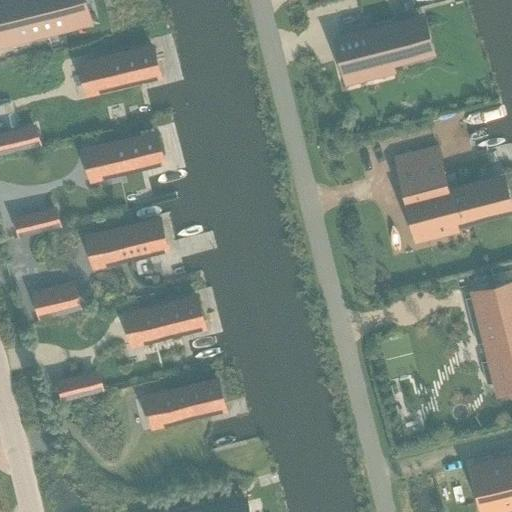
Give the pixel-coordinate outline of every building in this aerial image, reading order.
[(88,8),(85,0),(15,0),(8,2),(17,38),(72,24),(69,13),(88,8)] [(346,38),(336,41),(346,85),(384,75),(380,58),(423,47),(416,21),(367,33),(365,23),(344,28),(346,38)] [(159,41),(101,56),(107,80),(165,66),(159,41)] [(162,128),(104,142),(110,167),(168,152),(162,128)] [(19,130),(0,134),(0,151),(23,145),(19,130)] [(459,192),(448,146),(403,158),(425,243),(469,231),(465,215),(506,205),(500,181),(459,192)] [(44,228),(40,212),(16,218),(20,234),(44,228)] [(165,214),(106,229),(112,253),(171,239),(165,214)] [(496,290),(465,298),(477,344),(496,339),(500,356),(481,361),(487,384),(511,377),(511,281),(495,286),(496,290)] [(64,310),(58,287),(35,292),(41,316),(64,310)] [(202,292),(144,306),(150,331),(208,317),(202,292)] [(223,374),(164,389),(171,413),(229,399),(223,374)] [(80,377),(57,382),(61,398),(84,392),(80,377)] [(511,455),(472,466),(481,501),(496,497),(499,509),(511,505),(511,455)] [(248,511),(246,502),(204,511),(248,511)]
